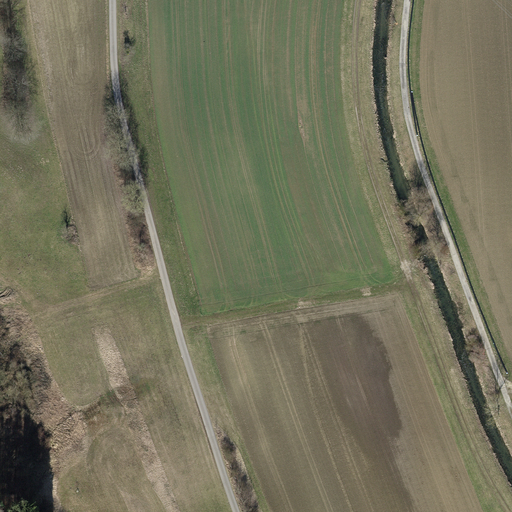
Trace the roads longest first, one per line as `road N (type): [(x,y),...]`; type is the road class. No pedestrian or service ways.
road 1 (track): [(174,322),(413,282),(353,90),(359,0)]
road 2 (unclassified): [(112,0),(118,92),(171,312),(239,511)]
road 3 (track): [(511,402),(412,127),(413,0)]
road 4 (track): [(413,282),(473,450),(510,511)]
